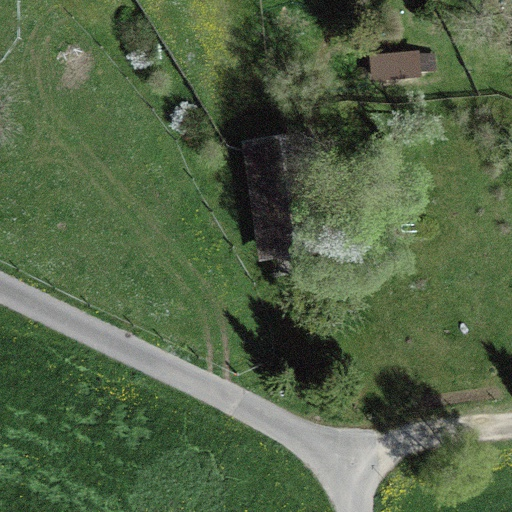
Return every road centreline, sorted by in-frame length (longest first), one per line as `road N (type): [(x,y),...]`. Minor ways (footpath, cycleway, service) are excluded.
road 1 (unclassified): [(364,481),(0,296)]
road 2 (unclassified): [(511,434),(445,443),(364,481)]
